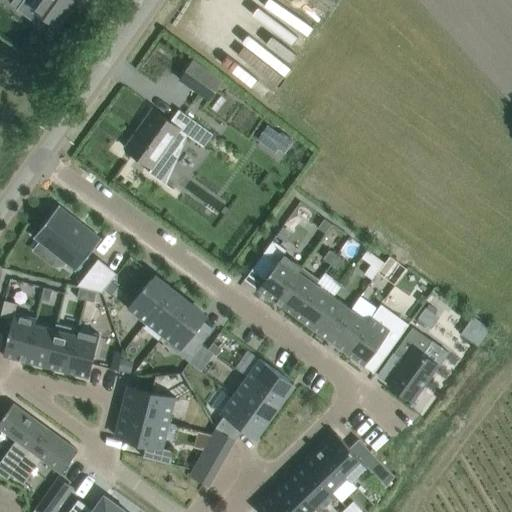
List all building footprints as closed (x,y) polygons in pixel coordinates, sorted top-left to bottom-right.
[(38,25),(44,17),(57,26),(75,1),(73,0),(23,0),(17,9),(38,25)] [(212,73),(199,93),(209,100),(223,80),(212,73)] [(144,125),(127,150),(152,168),(148,173),(173,190),(174,189),(164,183),(181,145),(177,143),(177,142),(173,140),(180,130),(203,147),(213,134),(179,110),(170,122),(153,109),(142,124),(144,125)] [(287,138),(279,148),(284,152),(292,142),(287,138)] [(37,233),(33,237),(40,243),(66,263),(76,271),(79,266),(101,239),(58,206),(37,233)] [(331,224),(324,219),(318,228),(325,233),(331,224)] [(323,258),(330,263),(336,254),(329,249),(323,258)] [(384,262),(367,250),(361,258),(378,271),(384,262)] [(276,302),(301,266),(283,253),(258,289),(276,302)] [(336,254),(330,263),(337,268),(343,260),(336,254)] [(77,286),(102,292),(117,273),(98,259),(77,286)] [(293,315),(319,279),(301,266),(276,302),(293,315)] [(129,309),(146,322),(172,290),(154,276),(151,280),(151,279),(128,308),(129,309)] [(311,327),(333,296),(317,284),(320,280),(319,279),(293,315),(311,327)] [(111,295),(118,287),(111,281),(104,290),(111,295)] [(41,298),(49,300),(52,289),(43,287),(41,298)] [(85,300),(88,289),(79,287),(76,298),(85,300)] [(96,291),(88,289),(85,300),(94,302),(96,291)] [(146,322),(163,336),(189,303),(172,290),(146,322)] [(311,327),(329,340),(351,309),(333,296),(311,327)] [(25,361),(36,319),(14,313),(17,304),(4,301),(0,316),(13,319),(3,356),(25,361)] [(189,303),(163,336),(180,349),(181,350),(185,345),(195,331),(204,321),(203,320),(206,317),(189,303)] [(346,353),(364,366),(376,349),(386,335),(396,342),(407,326),(380,306),(372,317),(346,353)] [(426,308),(419,318),(429,325),(436,315),(426,308)] [(329,340),(346,353),(372,317),(371,316),(368,321),(351,309),(329,340)] [(36,319),(25,361),(26,362),(38,365),(46,367),(47,361),(57,324),(56,324),(55,329),(35,324),(37,319),(36,319)] [(47,361),(46,367),(54,369),(67,372),(78,329),(57,324),(47,361)] [(412,327),(394,353),(404,360),(387,382),(413,401),(439,365),(423,354),(432,341),(412,327)] [(99,335),(78,329),(67,372),(89,377),(99,335)] [(195,331),(185,345),(195,354),(206,339),(195,331)] [(396,342),(386,335),(376,349),(386,356),(396,342)] [(213,342),(208,349),(217,355),(222,348),(213,342)] [(195,354),(189,362),(201,371),(207,363),(195,354)] [(260,358),(246,377),(280,401),(293,383),(289,381),(290,380),(260,358)] [(120,361),(118,370),(129,373),(132,364),(120,361)] [(246,377),(234,395),(268,419),(280,401),(246,377)] [(174,398),(129,387),(123,411),(167,423),(174,398)] [(268,419),(234,395),(220,413),(224,416),(216,427),(237,439),(244,429),(250,434),(251,434),(255,437),(268,419)] [(0,428),(16,440),(0,461),(0,466),(11,475),(45,427),(13,404),(0,420),(0,428)] [(161,448),(167,423),(123,411),(116,437),(146,444),(143,457),(170,464),(173,451),(161,448)] [(77,450),(45,427),(11,475),(23,484),(42,459),(61,473),(77,450)] [(232,443),(213,433),(192,470),(188,478),(203,486),(207,488),(220,466),(232,443)] [(320,449),(351,481),(367,465),(336,434),(320,449)] [(305,464),(335,496),(336,495),(332,491),(346,477),(350,481),(351,481),(320,449),(305,464)] [(370,469),(386,487),(394,476),(379,460),(370,469)] [(305,464),(289,479),(320,511),(335,496),(305,464)] [(59,477),(44,499),(57,508),(73,487),(59,477)] [(283,485),(273,494),(290,511),(310,511),(315,507),(319,511),(320,511),(289,479),(283,485)] [(290,511),(273,494),(257,510),(259,511),(290,511)] [(78,499),(68,511),(128,511),(104,495),(93,510),(78,499)] [(365,511),(354,500),(346,507),(350,511),(365,511)]
